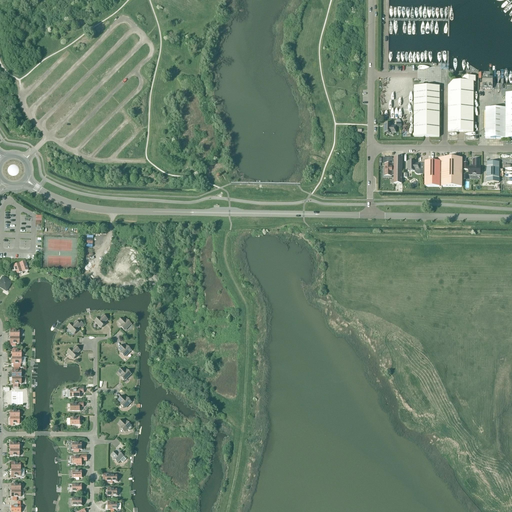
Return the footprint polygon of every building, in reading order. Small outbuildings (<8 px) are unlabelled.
[(448,132),(473,132),(473,87),(475,87),(475,77),(465,77),(462,79),(462,82),(453,82),(448,87),(448,132)] [(482,79),(482,85),(489,85),(489,89),(492,89),(492,79),(489,79),(489,78),(485,78),(485,79),(482,79)] [(439,137),(439,87),(424,87),(424,86),(423,85),(420,85),(419,86),(419,87),(414,87),(414,137),(439,137)] [(485,139),(511,139),(511,94),(505,94),(505,109),(485,109),(485,139)] [(384,134),(391,134),(391,133),(396,133),(396,127),(391,127),(391,124),(384,124),(384,134)] [(392,159),(392,158),(383,158),(383,164),(386,165),(386,168),(385,168),(384,177),(391,177),(391,176),(394,176),(394,159),(392,159)] [(394,159),(394,176),(394,184),(402,184),(402,158),(394,158),(394,159)] [(414,171),(415,173),(415,174),(417,175),(418,175),(419,175),(425,175),(425,187),(461,187),(462,159),(438,158),(438,162),(425,162),(425,164),(415,164),(415,162),(408,162),(408,171),(414,171)] [(480,175),(480,167),(479,167),(479,160),(473,160),(473,167),(469,167),(469,175),(480,175)] [(487,163),(487,183),(499,183),(499,163),(487,163)] [(25,262),(19,264),(22,273),(28,271),(25,262)] [(16,275),(22,273),(19,264),(13,266),(16,275)] [(11,283),(3,277),(0,281),(0,287),(6,291),(11,283)] [(100,319),(99,318),(95,322),(101,328),(105,324),(104,323),(107,320),(103,316),(100,319)] [(131,324),(127,320),(126,322),(122,318),(119,322),(122,326),(121,327),(125,331),(131,324)] [(77,329),(80,326),(81,327),(84,325),(81,322),(78,324),(76,322),(73,325),(72,324),(68,328),(74,334),(78,330),(77,329)] [(122,352),(121,353),(125,357),(131,351),(127,347),(126,348),(123,345),(119,349),(122,352)] [(73,350),(71,349),(67,353),(74,359),(78,355),(76,354),(80,351),(76,347),(73,350)] [(125,381),(131,374),(127,370),(126,372),(122,369),(118,372),(122,376),(121,377),(125,381)] [(80,397),(80,393),(83,393),(83,389),(77,389),(77,391),(70,391),(70,397),(80,397)] [(125,409),(131,402),(127,398),(126,400),(122,396),(118,400),(122,404),(121,405),(125,409)] [(77,403),(77,405),(70,405),(70,411),(80,411),(80,407),(83,407),(83,403),(77,403)] [(70,419),(67,419),(67,425),(70,425),(80,425),(80,417),(77,417),(77,419),(70,419)] [(122,420),(118,424),(122,427),(121,428),(124,432),(128,429),(129,431),(132,428),(130,426),(131,426),(127,422),(126,423),(122,420)] [(116,452),(112,456),(114,459),(118,463),(123,457),(120,453),(121,452),(118,449),(115,452),(116,452)] [(72,458),(70,458),(70,464),(72,464),(76,464),(76,465),(82,465),(82,464),(82,461),(87,461),(87,456),(82,456),(79,456),(79,458),(72,458)] [(111,474),(104,474),(104,479),(106,479),(106,484),(112,484),(112,482),(118,482),(117,482),(117,476),(118,476),(111,476),(111,474)] [(79,484),(79,486),(72,486),(72,492),(82,492),(82,484),(79,484)] [(118,490),(111,490),(111,488),(108,488),(108,496),(107,496),(118,496),(118,490)] [(73,500),(73,506),(82,506),(82,498),(79,498),(79,500),(73,500)] [(118,504),(111,504),(111,502),(108,502),(108,510),(107,510),(118,510),(118,504)]
